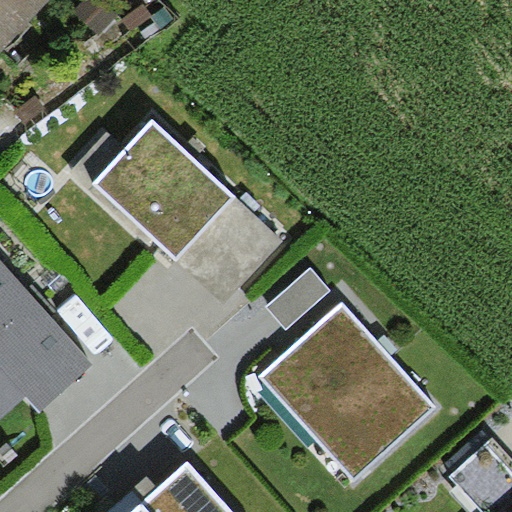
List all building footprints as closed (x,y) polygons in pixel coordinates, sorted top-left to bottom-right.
[(0,0),(0,56),(51,0),(0,0)] [(237,196),(153,119),(94,183),(177,260),(237,196)] [(237,196),(177,260),(223,303),(283,240),(237,196)] [(28,290),(0,259),(0,419),(26,395),(41,411),(94,363),(51,317),(28,290)] [(287,329),(331,291),(311,268),(267,306),(287,329)] [(34,285),(28,290),(51,317),(57,312),(34,285)] [(438,407),(344,302),(261,376),(354,481),(438,407)] [(511,511),(511,456),(493,436),(449,477),(482,511),(511,511)] [(232,511),(187,460),(143,498),(146,502),(134,511),(232,511)]
